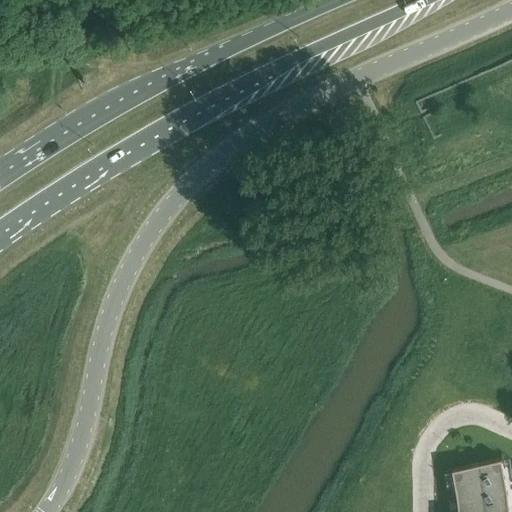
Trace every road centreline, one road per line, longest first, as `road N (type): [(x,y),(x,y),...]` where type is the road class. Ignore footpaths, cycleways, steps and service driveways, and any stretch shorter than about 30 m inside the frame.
road 1 (unclassified): [(49,511),(82,444),(106,334),(135,260),(183,194),(236,141),(274,118),(511,4)]
road 2 (primary): [(0,235),(254,80),(425,0)]
road 3 (primary): [(337,0),(165,82),(0,176)]
road 4 (unknown): [(511,436),(472,423),(437,436),(419,511)]
